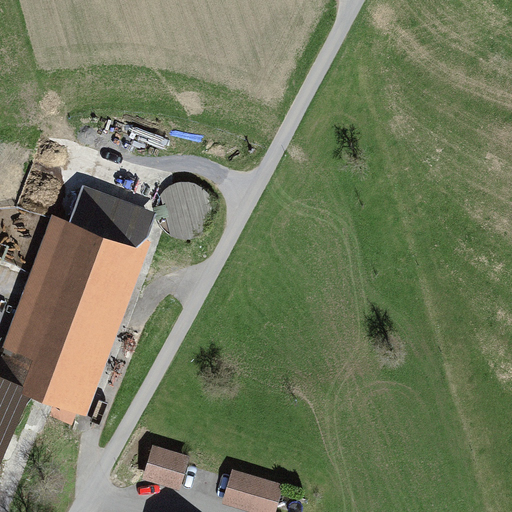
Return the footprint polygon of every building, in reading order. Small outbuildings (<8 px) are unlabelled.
[(390,85),(404,83),(400,55),(386,57),(390,85)] [(169,235),(204,236),(206,186),(171,185),(169,235)] [(0,355),(0,446),(17,401),(88,427),(146,255),(44,219),(0,355)] [(188,458),(151,450),(143,487),(180,495),(188,458)] [(277,511),(283,492),(229,477),(220,510),(228,511),(277,511)]
